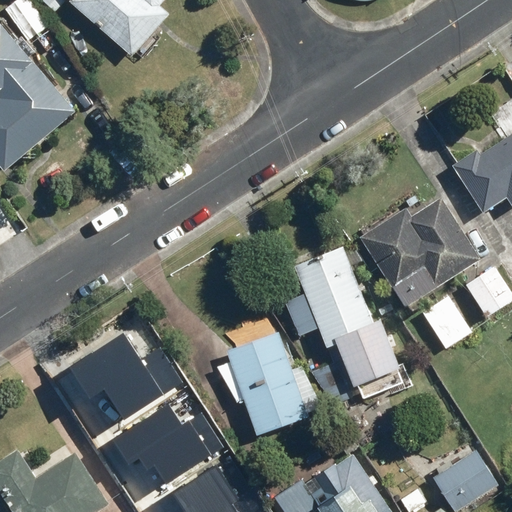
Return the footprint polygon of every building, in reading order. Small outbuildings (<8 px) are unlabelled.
[(168,0),(68,0),(137,61),(175,18),(163,7),(168,0)] [(78,113),(1,23),(0,23),(0,167),(6,174),(78,113)] [(511,134),(480,153),(476,147),(452,161),(484,214),(505,201),(511,213),(511,134)] [(359,238),(410,308),(483,256),(442,199),(414,219),(404,206),(359,238)] [(328,346),(339,342),(356,386),(361,384),(367,398),(404,384),(398,368),(403,367),(385,320),(374,324),(345,248),(295,267),(306,296),(289,303),(301,334),(321,327),(328,346)] [(511,303),(511,289),(497,266),(467,286),(488,319),(511,303)] [(474,335),(450,295),(422,312),(446,352),(474,335)] [(122,329),(72,364),(94,395),(104,389),(124,417),(106,430),(138,476),(151,466),(182,511),(180,511),(236,511),(231,504),(236,500),(206,456),(212,452),(187,416),(180,420),(163,397),(176,388),(149,349),(140,355),(122,329)] [(294,372),(280,333),(226,352),(230,364),(223,367),(236,405),(247,401),(260,440),(324,418),(307,367),(294,372)] [(20,449),(0,462),(0,488),(15,511),(95,511),(110,503),(77,452),(38,478),(20,449)] [(467,511),(504,490),(479,450),(433,478),(454,511),(467,511)] [(393,511),(365,451),(324,469),(335,494),(318,502),(322,511),(393,511)]
